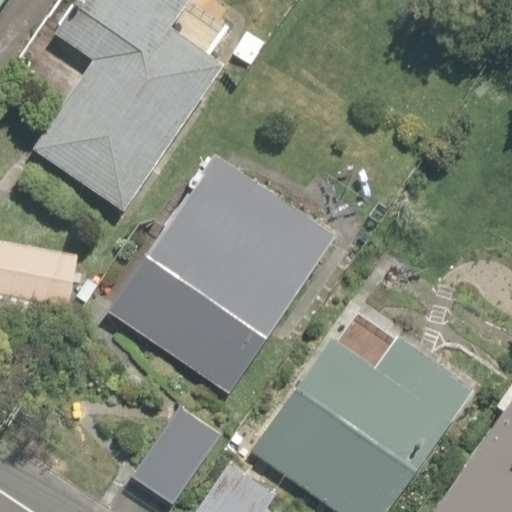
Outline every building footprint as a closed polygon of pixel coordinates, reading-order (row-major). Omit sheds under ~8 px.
[(35,145),(126,208),(227,60),(212,50),(228,26),(190,0),(77,0),(56,31),(95,57),(35,145)] [(109,307),(230,389),(338,232),(216,149),(109,307)] [(0,295),(70,307),(79,252),(0,238),(0,295)] [(252,448),(344,511),(385,511),(475,384),(399,331),(396,335),(360,310),(340,338),(333,333),(252,448)] [(511,511),(511,397),(434,511),(511,511)] [(175,502),(222,430),(190,409),(143,481),(175,502)] [(259,511),(275,488),(228,458),(194,511),(259,511)]
